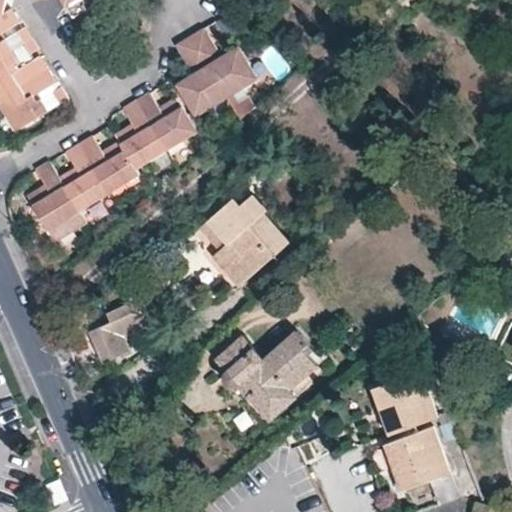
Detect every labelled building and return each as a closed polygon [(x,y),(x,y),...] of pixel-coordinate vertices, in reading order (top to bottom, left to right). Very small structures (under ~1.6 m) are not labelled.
[(99,0),(70,0),(78,13),(99,0)] [(0,57),(12,50),(6,39),(0,42),(0,35),(3,33),(21,23),(12,7),(4,12),(0,14),(0,57)] [(209,23),(195,33),(232,93),(265,73),(245,42),(228,53),(221,58),(216,51),(224,46),(209,23)] [(19,30),(26,41),(36,35),(28,24),(19,30)] [(182,41),(185,47),(195,64),(204,59),(207,65),(198,71),(182,81),(201,113),(232,93),(195,33),(182,41)] [(36,35),(26,41),(32,52),(43,47),(36,35)] [(226,50),(224,46),(216,51),(221,58),(228,53),(226,50)] [(19,60),(12,50),(0,57),(0,98),(50,70),(40,55),(22,66),(17,69),(13,63),(19,60)] [(197,67),(198,71),(207,65),(204,59),(195,64),(197,67)] [(20,63),(19,60),(13,63),(17,69),(22,66),(20,63)] [(56,82),(50,70),(0,98),(0,102),(15,129),(48,110),(41,98),(36,101),(32,95),(38,92),(56,82)] [(71,96),(64,84),(55,90),(62,102),(71,96)] [(155,90),(142,98),(175,154),(199,140),(197,137),(206,131),(182,94),(171,101),(173,105),(167,109),(165,105),(155,90)] [(36,101),(41,98),(40,95),(38,92),(32,95),(36,101)] [(142,98),(129,106),(138,120),(141,126),(136,130),(133,125),(120,132),(124,138),(144,172),(175,154),(142,98)] [(168,103),(165,105),(167,109),(173,105),(171,101),(168,103)] [(135,123),(133,125),(136,130),(141,126),(138,120),(135,123)] [(208,134),(206,131),(197,137),(199,140),(208,134)] [(98,134),(84,142),(114,191),(144,172),(124,138),(113,145),(116,150),(109,154),(106,149),(98,134)] [(84,142),(71,150),(81,165),(84,171),(79,174),(75,168),(64,175),(84,209),(114,191),(84,142)] [(110,147),(106,149),(109,154),(116,150),(113,145),(110,147)] [(64,175),(55,160),(40,169),(50,184),(52,189),(47,192),(44,188),(33,195),(59,239),(78,228),(75,223),(88,215),(84,209),(64,175)] [(78,167),(75,168),(79,174),(84,171),(81,165),(78,167)] [(236,260),(251,277),(295,237),(271,210),(274,206),(260,191),(248,202),(240,193),(214,216),(233,238),(226,245),(218,251),(230,265),(236,260)] [(511,198),(510,196),(495,208),(511,227),(511,198)] [(91,220),(88,215),(75,223),(78,228),(91,220)] [(207,223),(226,245),(233,238),(214,216),(207,223)] [(245,282),(251,277),(236,260),(230,265),(245,282)] [(511,290),(510,290),(502,308),(511,316),(511,290)] [(133,348),(128,335),(153,324),(141,296),(112,309),(117,321),(94,331),(101,348),(107,360),(133,348)] [(292,387),(321,362),(307,347),(313,341),(302,328),(269,357),(247,334),(222,356),(231,367),(230,374),(231,380),(236,383),(240,384),(245,384),(246,384),(276,417),(300,395),(292,387)] [(307,347),(321,362),(331,353),(318,338),(313,341),(307,347)] [(329,370),(321,362),(292,387),(300,395),(329,370)] [(444,414),(427,369),(379,384),(387,408),(395,431),(444,414)] [(269,423),(276,417),(246,384),(245,384),(240,391),(241,392),(248,400),(269,423)] [(439,422),(390,437),(407,484),(423,478),(434,475),(442,500),(463,492),(439,422)] [(479,502),(476,511),(504,511),(505,510),(479,502)]
